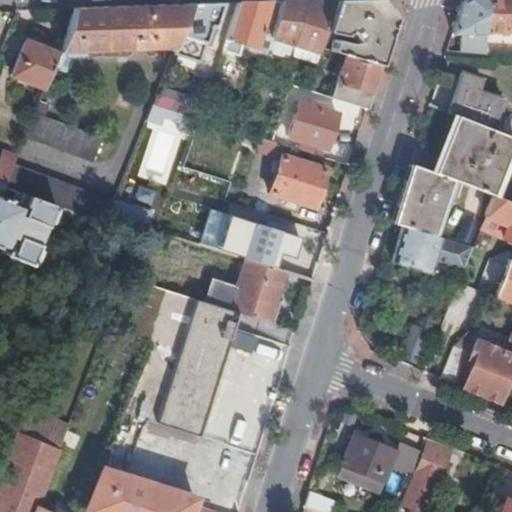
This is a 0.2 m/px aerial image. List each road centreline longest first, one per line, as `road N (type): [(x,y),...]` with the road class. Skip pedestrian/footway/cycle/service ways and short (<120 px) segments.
road 1 (residential): [(321,363),(429,0)]
road 2 (residential): [(321,363),(511,438)]
road 3 (residential): [(272,511),(321,363)]
